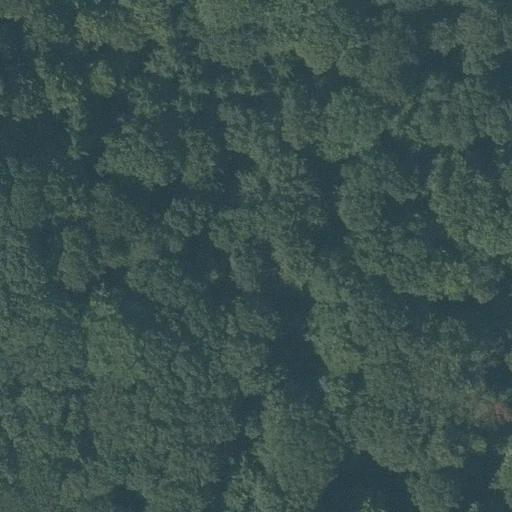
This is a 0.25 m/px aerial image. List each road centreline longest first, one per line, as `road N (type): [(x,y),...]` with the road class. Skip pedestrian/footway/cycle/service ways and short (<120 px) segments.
road 1 (track): [(0,217),(22,234),(255,323),(283,353)]
road 2 (track): [(330,0),(371,35),(490,68),(511,99)]
